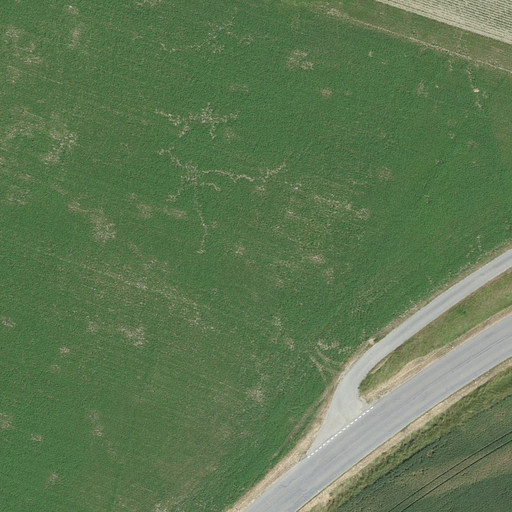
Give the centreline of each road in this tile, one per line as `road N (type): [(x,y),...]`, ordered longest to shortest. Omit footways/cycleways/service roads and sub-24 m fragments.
road 1 (tertiary): [(511,336),(269,511)]
road 2 (track): [(511,258),(367,362),(347,395),(359,440)]
